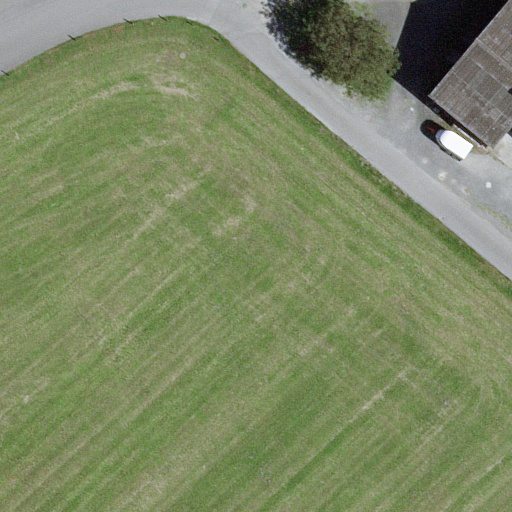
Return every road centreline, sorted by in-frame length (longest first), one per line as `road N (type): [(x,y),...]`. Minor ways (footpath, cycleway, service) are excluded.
road 1 (track): [(116,0),(236,10),(511,258)]
road 2 (track): [(0,61),(104,0)]
